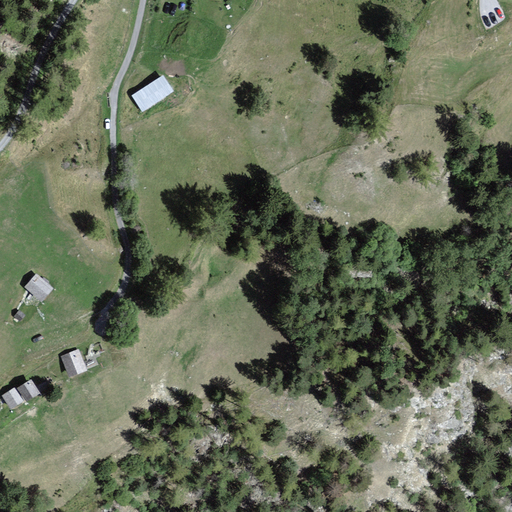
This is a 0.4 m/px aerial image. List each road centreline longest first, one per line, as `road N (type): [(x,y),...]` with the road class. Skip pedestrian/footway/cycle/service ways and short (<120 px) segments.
road 1 (unclassified): [(77,319),(119,296),(128,265),(112,190),(115,91),(145,0)]
road 2 (track): [(70,0),(0,147)]
